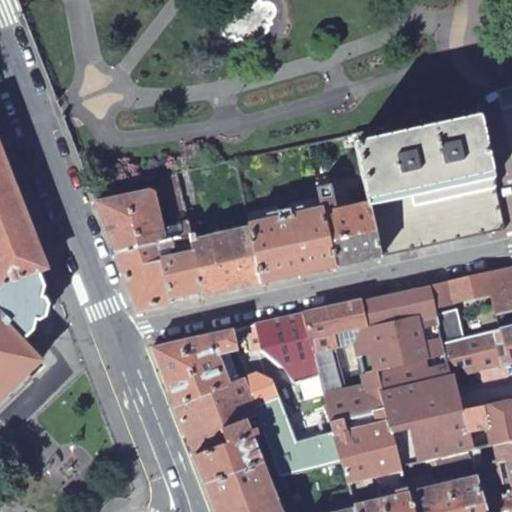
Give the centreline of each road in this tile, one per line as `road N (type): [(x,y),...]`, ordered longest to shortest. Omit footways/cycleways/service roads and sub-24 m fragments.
road 1 (unclassified): [(511,247),(119,335)]
road 2 (residential): [(0,32),(119,335)]
